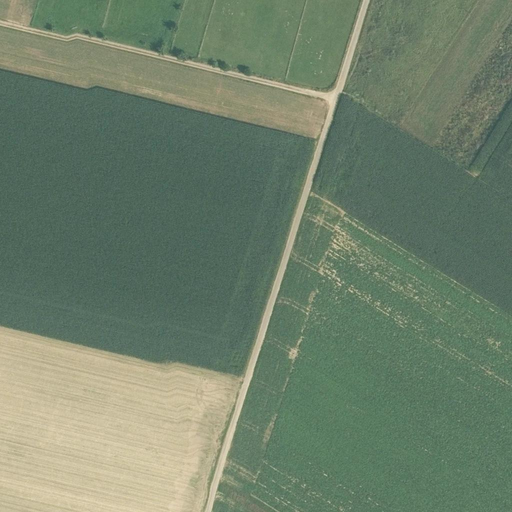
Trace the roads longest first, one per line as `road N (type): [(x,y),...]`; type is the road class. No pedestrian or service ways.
road 1 (track): [(209,511),(368,0)]
road 2 (track): [(0,25),(335,105)]
